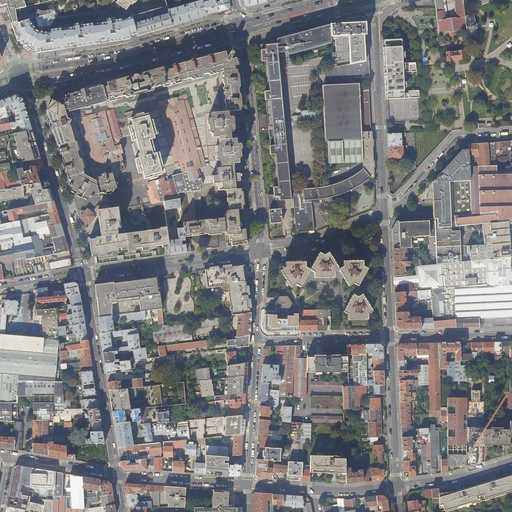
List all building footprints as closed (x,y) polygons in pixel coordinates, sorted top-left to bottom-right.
[(0,0),(0,6),(6,5),(7,7),(6,7),(12,24),(17,22),(15,10),(40,3),(38,0),(0,0)] [(124,40),(131,38),(130,36),(137,34),(132,17),(132,16),(131,14),(126,10),(131,4),(133,5),(134,3),(135,3),(137,0),(118,0),(116,3),(117,3),(109,12),(99,14),(56,20),(55,19),(53,18),(52,13),(55,13),(55,9),(41,11),(38,10),(34,17),(34,18),(17,23),(17,22),(12,24),(13,28),(18,42),(19,41),(24,44),(26,42),(31,46),(30,48),(36,51),(36,53),(52,51),(95,45),(103,43),(104,43),(116,41),(124,40)] [(213,15),(218,13),(216,1),(215,0),(205,2),(205,1),(203,1),(206,17),(213,15)] [(228,0),(219,0),(220,2),(217,3),(217,1),(216,1),(218,13),(228,11),(230,8),(228,0)] [(444,11),(442,0),(434,0),(435,5),(436,8),(436,12),(443,11),(444,11)] [(462,0),(455,0),(458,19),(444,20),(437,21),(438,30),(439,34),(453,32),(460,31),(467,30),(465,17),(463,3),(462,0)] [(204,17),(206,17),(203,1),(168,10),(169,14),(172,27),(204,17)] [(151,33),(172,27),(169,14),(165,15),(163,10),(162,8),(152,11),(154,19),(144,21),(144,19),(140,20),(139,15),(132,17),(137,34),(138,36),(151,33)] [(437,21),(444,20),(443,11),(436,12),(437,15),(437,21)] [(467,30),(467,33),(468,39),(474,38),(475,38),(476,37),(476,35),(476,29),(477,29),(477,26),(476,24),(475,24),(474,17),(472,16),(465,17),(467,30)] [(368,32),(367,20),(362,17),(353,19),(331,25),(331,37),(336,37),(336,53),(332,53),(333,68),(335,68),(369,61),(368,32)] [(331,37),(331,25),(320,27),(321,30),(306,34),(288,38),(305,41),(305,49),(332,43),(331,37)] [(305,41),(288,38),(276,42),(278,53),(289,52),(290,53),(305,49),(305,41)] [(385,40),(382,41),(384,63),(384,80),(385,99),(419,98),(419,91),(415,91),(415,93),(404,94),(403,73),(416,72),(415,63),(403,64),(401,40),(385,40)] [(278,53),(276,42),(276,41),(268,43),(256,46),(257,52),(261,52),(261,59),(266,59),(266,61),(269,91),(264,92),(265,100),(266,100),(268,117),(269,129),(270,146),(270,155),(275,154),(278,187),(273,187),(274,195),(268,195),(269,208),(268,208),(268,210),(269,210),(270,224),(280,222),(279,210),(279,209),(280,209),(279,201),(293,199),(294,208),(296,232),(314,231),(312,206),(311,200),(319,200),(327,198),(333,197),(337,196),(341,194),(341,182),(337,183),(332,185),(325,187),(317,188),(290,190),(278,53)] [(465,60),(464,51),(446,53),(447,62),(465,60)] [(129,185),(126,175),(120,176),(119,172),(125,170),(118,144),(119,141),(121,138),(123,138),(132,136),(133,141),(132,141),(133,144),(132,144),(135,156),(138,156),(138,157),(139,159),(136,159),(140,173),(143,173),(145,180),(150,178),(150,180),(157,178),(157,176),(162,175),(163,179),(167,195),(163,196),(164,201),(179,198),(179,193),(185,193),(194,192),(200,191),(201,196),(220,194),(220,190),(219,190),(218,183),(238,181),(238,173),(234,174),(234,170),(233,170),(232,167),(234,166),(233,163),(239,163),(238,159),(240,158),(239,155),(241,154),(241,150),(242,149),(242,145),(240,144),(237,144),(236,139),(231,139),(230,132),(233,132),(232,117),(229,117),(228,112),(241,110),(237,70),(235,70),(235,66),(238,65),(235,56),(236,56),(236,55),(230,52),(103,86),(84,91),(79,92),(53,99),(47,111),(49,120),(50,123),(51,123),(51,124),(51,125),(52,128),(53,128),(53,129),(52,129),(57,146),(59,145),(60,149),(58,150),(64,168),(70,189),(72,188),(73,191),(76,193),(75,196),(79,198),(81,199),(82,196),(86,198),(100,193),(102,193),(105,195),(113,193),(114,191),(115,189),(129,185)] [(284,59),(286,67),(292,65),(290,58),(284,59)] [(370,78),(369,61),(335,68),(336,93),(360,91),(360,86),(368,85),(368,84),(355,85),(354,79),(370,78)] [(336,93),(335,68),(333,68),(323,70),(324,86),(327,85),(330,142),(327,142),(328,164),(340,163),(338,118),(336,93)] [(473,78),(473,77),(474,77),(475,73),(474,72),(472,73),(470,74),(469,75),(468,77),(468,79),(468,80),(469,82),(471,83),(473,84),(475,84),(476,83),(478,82),(474,79),(473,78)] [(78,88),(79,92),(84,91),(83,88),(102,83),(101,82),(78,88)] [(83,88),(84,91),(103,86),(102,83),(83,88)] [(327,85),(324,86),(322,86),(325,142),(327,142),(330,142),(327,85)] [(360,91),(336,93),(338,118),(370,114),(368,90),(360,91)] [(11,98),(3,101),(10,123),(13,123),(10,112),(11,112),(11,111),(12,110),(14,111),(14,113),(14,115),(15,115),(16,117),(15,117),(16,122),(29,119),(22,98),(17,95),(11,98)] [(0,101),(0,125),(10,123),(3,101),(0,101)] [(370,114),(338,118),(340,163),(363,162),(374,162),(373,146),(356,147),(356,141),(371,140),(371,133),(370,114)] [(301,116),(292,116),(293,121),(293,125),(302,125),(301,120),(301,116)] [(13,123),(10,123),(0,125),(0,131),(20,127),(21,132),(32,130),(30,124),(29,119),(16,122),(13,123)] [(21,132),(0,136),(0,146),(0,147),(7,146),(6,140),(9,139),(9,138),(15,137),(16,143),(15,144),(18,154),(20,154),(22,162),(23,162),(24,169),(35,166),(43,165),(41,160),(38,148),(34,136),(32,130),(21,132)] [(372,133),(371,133),(371,140),(356,141),(356,147),(373,146),(372,133)] [(388,147),(402,146),(401,134),(387,134),(388,147)] [(510,153),(511,141),(495,143),(495,151),(499,151),(500,155),(510,154),(510,153)] [(495,151),(495,143),(478,144),(478,157),(478,159),(480,214),(497,212),(496,172),(496,159),(495,151)] [(478,157),(478,144),(469,145),(469,150),(469,156),(473,156),(473,158),(476,158),(476,157),(478,157)] [(388,147),(388,159),(403,158),(402,146),(388,147)] [(397,221),(392,229),(392,231),(393,231),(393,238),(392,238),(392,241),(397,241),(397,249),(411,248),(411,237),(430,236),(430,237),(436,237),(437,257),(440,257),(440,260),(437,260),(437,264),(446,263),(471,261),(470,253),(469,246),(460,247),(459,226),(456,226),(455,216),(471,214),(469,160),(469,156),(469,150),(462,150),(443,171),(443,175),(436,179),(435,180),(435,181),(434,181),(434,183),(432,183),(434,219),(434,221),(429,221),(425,221),(410,222),(409,221),(397,221)] [(511,171),(510,172),(501,172),(496,172),(497,212),(480,214),(478,159),(469,160),(471,214),(455,216),(456,226),(459,226),(482,224),(508,221),(511,220),(511,171)] [(9,163),(0,164),(0,172),(4,172),(11,171),(9,163)] [(44,169),(43,165),(35,166),(40,183),(48,182),(45,173),(44,169)] [(0,190),(40,183),(35,166),(24,169),(17,170),(20,181),(18,181),(12,182),(10,171),(4,172),(0,172),(0,190)] [(375,177),(374,168),(364,169),(371,178),(372,179),(373,180),(374,179),(375,177)] [(344,180),(341,182),(341,194),(348,192),(353,189),(358,186),(365,182),(371,178),(364,169),(363,169),(359,172),(350,178),(344,180)] [(167,195),(163,179),(151,182),(150,182),(148,185),(149,190),(147,191),(151,203),(153,204),(164,201),(163,196),(167,195)] [(227,189),(241,188),(245,187),(244,180),(240,181),(238,181),(218,183),(219,190),(220,190),(227,189)] [(43,191),(44,193),(47,203),(54,201),(51,192),(48,182),(40,183),(0,190),(0,212),(3,212),(7,211),(25,207),(24,202),(20,202),(20,198),(23,198),(39,194),(39,192),(43,191)] [(232,246),(247,244),(246,228),(240,229),(238,209),(243,209),(242,200),(242,193),(241,188),(227,189),(228,198),(227,198),(227,202),(228,202),(229,210),(226,215),(226,217),(224,217),(221,215),(211,216),(211,219),(203,220),(205,234),(209,234),(209,235),(218,234),(217,233),(229,232),(229,239),(231,239),(232,246)] [(205,235),(205,234),(203,220),(201,196),(200,191),(194,192),(197,221),(182,222),(183,228),(184,237),(205,235)] [(179,193),(179,198),(180,207),(181,213),(188,212),(185,193),(179,193)] [(164,201),(165,210),(180,207),(179,198),(164,201)] [(279,210),(294,208),(293,199),(279,201),(280,209),(279,209),(279,210)] [(56,208),(54,201),(47,203),(25,207),(7,211),(8,216),(5,217),(3,212),(0,212),(0,224),(10,222),(10,223),(19,221),(18,215),(48,209),(50,214),(58,213),(56,208)] [(149,249),(169,246),(169,240),(167,228),(160,229),(160,230),(119,236),(118,229),(120,229),(118,215),(120,214),(125,208),(118,203),(117,203),(117,204),(103,206),(100,206),(99,206),(97,208),(94,212),(89,208),(81,218),(91,225),(98,216),(100,217),(102,237),(90,238),(92,255),(93,255),(93,256),(100,255),(112,253),(112,251),(119,250),(118,247),(121,247),(128,246),(128,248),(129,249),(135,248),(136,250),(142,249),(142,248),(149,247),(149,249)] [(59,219),(58,213),(50,214),(19,221),(10,223),(10,222),(0,224),(0,236),(61,224),(59,219)] [(508,242),(510,257),(511,256),(511,249),(508,221),(482,224),(484,244),(469,246),(470,253),(471,261),(498,258),(497,243),(508,242)] [(61,224),(0,236),(0,248),(38,241),(64,236),(62,229),(61,224)] [(171,254),(186,252),(185,244),(183,245),(182,245),(182,244),(181,241),(183,241),(185,241),(184,237),(183,228),(177,228),(178,239),(169,240),(169,246),(171,254)] [(37,257),(54,254),(69,252),(69,251),(67,243),(64,236),(38,241),(0,248),(0,263),(27,259),(37,257)] [(498,258),(510,257),(508,242),(497,243),(498,258)] [(397,249),(393,249),(393,263),(407,262),(406,257),(404,257),(404,253),(409,253),(409,252),(415,252),(415,248),(411,248),(397,249)] [(325,253),(319,253),(310,270),(314,273),(315,279),(336,276),(335,271),(339,268),(330,251),(325,253)] [(433,318),(434,328),(479,328),(479,326),(483,326),(483,320),(479,321),(479,319),(511,317),(511,269),(511,270),(510,257),(498,258),(471,261),(446,263),(437,264),(422,266),(418,266),(418,273),(419,273),(421,275),(422,283),(420,285),(419,285),(420,291),(431,290),(432,305),(433,318)] [(39,273),(72,266),(71,259),(38,266),(39,273)] [(363,261),(341,261),(344,266),(339,268),(349,286),(354,283),(359,286),(368,269),(363,267),(363,261)] [(305,262),(286,262),(285,268),(281,271),(291,288),(295,285),(300,287),(310,270),(305,267),(305,262)] [(407,262),(393,263),(394,276),(406,275),(406,271),(405,271),(405,267),(410,266),(410,262),(407,262)] [(238,315),(251,313),(250,308),(246,277),(244,277),(243,267),(244,266),(242,266),(242,265),(205,270),(206,273),(203,274),(203,277),(202,277),(202,282),(204,282),(204,285),(207,284),(207,288),(221,286),(221,290),(225,293),(229,292),(231,306),(230,306),(230,311),(232,310),(232,316),(238,315)] [(406,275),(394,276),(395,285),(402,285),(404,285),(417,283),(419,283),(419,274),(406,275)] [(95,298),(97,318),(128,314),(149,311),(161,309),(162,309),(157,276),(148,277),(148,280),(144,281),(144,278),(137,279),(137,280),(134,280),(134,279),(125,280),(125,281),(123,282),(123,281),(114,282),(114,284),(107,285),(107,286),(101,287),(98,291),(99,297),(95,298)] [(47,287),(36,289),(36,298),(59,296),(79,294),(78,288),(78,285),(75,283),(64,285),(65,291),(50,292),(50,295),(49,295),(47,287)] [(417,283),(404,285),(404,292),(413,291),(413,288),(412,288),(412,287),(417,286),(417,283)] [(418,291),(418,299),(419,301),(420,309),(421,309),(422,308),(421,303),(420,303),(420,301),(422,301),(422,306),(432,305),(431,290),(420,291),(418,291)] [(402,292),(395,293),(395,303),(406,302),(405,296),(413,295),(414,296),(417,296),(417,299),(418,299),(418,291),(413,291),(404,292),(402,292)] [(36,298),(37,304),(66,301),(67,300),(70,300),(70,302),(67,303),(68,307),(82,305),(81,300),(79,294),(59,296),(36,298)] [(358,296),(353,294),(343,312),(348,314),(348,320),(368,319),(368,314),(373,311),(363,294),(358,296)] [(279,297),(275,304),(280,312),(288,312),(288,311),(292,304),(288,296),(279,297)] [(19,301),(2,299),(0,323),(0,374),(2,374),(0,400),(0,403),(17,403),(17,397),(18,380),(31,381),(62,382),(61,370),(61,365),(61,361),(61,360),(57,359),(58,347),(60,347),(59,344),(59,336),(58,327),(58,320),(57,314),(57,308),(37,310),(37,315),(37,316),(43,316),(44,338),(7,335),(8,332),(5,329),(6,315),(11,315),(11,317),(13,317),(13,316),(18,316),(19,301)] [(406,302),(395,303),(396,313),(409,312),(408,302),(406,302)] [(67,313),(57,314),(58,320),(71,318),(73,317),(73,320),(69,320),(70,326),(72,325),(85,324),(84,316),(83,313),(82,305),(68,307),(66,307),(67,313)] [(149,311),(128,314),(129,320),(129,321),(144,319),(146,327),(151,327),(149,315),(153,315),(154,315),(154,312),(162,311),(161,309),(149,311)] [(317,330),(327,330),(327,320),(324,320),(324,316),(331,316),(330,309),(317,310),(317,315),(317,317),(320,317),(320,320),(317,320),(317,330)] [(279,312),(266,311),(266,317),(277,317),(277,323),(277,331),(299,331),(298,310),(293,310),(293,313),(288,312),(280,312),(279,312)] [(299,331),(317,330),(317,320),(316,320),(306,320),(306,319),(304,319),(303,319),(303,320),(300,320),(300,319),(299,315),(316,315),(317,315),(317,310),(298,310),(299,331)] [(409,312),(396,313),(397,327),(399,329),(404,329),(421,329),(420,319),(420,317),(412,317),(411,318),(411,319),(409,319),(409,312)] [(250,335),(251,313),(238,315),(237,337),(250,335)] [(99,330),(99,334),(118,331),(118,327),(114,327),(113,321),(120,320),(120,321),(129,320),(128,314),(97,318),(97,320),(98,326),(99,330)] [(227,316),(214,318),(190,321),(190,322),(191,328),(228,323),(227,316)] [(420,319),(421,329),(434,328),(433,318),(420,319)] [(191,328),(190,322),(152,327),(155,345),(193,340),(191,328)] [(268,331),(277,331),(277,323),(265,322),(265,329),(268,331)] [(75,334),(87,332),(86,328),(85,324),(72,325),(73,331),(71,331),(71,334),(75,334)] [(58,327),(59,336),(63,335),(68,335),(67,333),(65,334),(65,326),(58,327)] [(130,329),(121,331),(118,331),(99,334),(101,343),(103,353),(123,350),(128,350),(140,348),(138,329),(130,329)] [(80,342),(88,341),(87,337),(87,332),(75,334),(75,339),(80,338),(80,342)] [(249,346),(250,335),(237,337),(233,337),(233,339),(227,340),(228,349),(249,346)] [(209,346),(208,340),(158,346),(160,357),(166,356),(166,351),(209,346)] [(79,349),(89,348),(88,344),(88,341),(80,342),(80,344),(67,346),(67,350),(64,350),(64,344),(59,344),(60,347),(60,352),(67,351),(79,349)] [(483,359),(483,342),(472,343),(472,350),(472,354),(473,360),(483,359)] [(494,349),(493,342),(483,342),(483,359),(485,359),(486,359),(486,353),(494,353),(494,349)] [(502,351),(501,342),(493,342),(494,349),(498,349),(499,353),(502,353),(502,351)] [(510,357),(510,342),(501,342),(502,351),(507,351),(507,357),(510,357)] [(428,355),(428,343),(416,344),(417,355),(428,355)] [(440,369),(440,343),(428,343),(428,355),(429,365),(429,385),(430,411),(441,411),(441,404),(440,382),(440,378),(440,369)] [(460,354),(459,343),(440,343),(440,369),(447,369),(447,362),(445,362),(445,353),(447,352),(447,353),(447,352),(447,355),(451,355),(451,352),(454,352),(455,354),(455,361),(461,361),(460,354)] [(366,344),(347,345),(347,354),(353,354),(354,386),(359,386),(366,385),(368,385),(367,383),(367,371),(366,353),(366,344)] [(380,344),(366,344),(366,353),(372,353),(372,359),(383,358),(383,347),(380,344)] [(406,355),(406,344),(400,344),(398,347),(398,361),(406,360),(406,358),(404,358),(403,355),(406,355)] [(417,355),(416,344),(406,344),(406,355),(417,355)] [(270,359),(271,346),(266,346),(264,349),(263,365),(270,365),(273,365),(279,366),(282,366),(283,346),(274,346),(273,354),(277,354),(276,359),(270,359)] [(295,346),(283,346),(282,366),(281,376),(280,385),(279,390),(279,396),(279,397),(292,397),(293,377),(295,357),(295,346)] [(80,357),(90,356),(90,352),(89,348),(79,349),(80,354),(71,355),(71,356),(69,356),(69,358),(80,357)] [(130,358),(130,360),(147,358),(146,348),(140,348),(128,350),(128,352),(133,352),(134,357),(130,358)] [(103,357),(104,363),(124,361),(123,359),(118,359),(115,360),(114,354),(123,353),(123,350),(103,353),(103,357)] [(227,365),(237,364),(236,351),(226,353),(227,365)] [(140,365),(140,370),(154,368),(155,368),(173,366),(172,355),(166,356),(160,357),(153,357),(154,364),(140,365)] [(308,355),(307,355),(307,359),(306,372),(348,372),(347,355),(345,355),(340,355),(339,355),(333,355),(332,355),(328,355),(329,357),(328,356),(327,356),(326,356),(325,357),(325,355),(321,355),(320,355),(320,357),(318,358),(317,357),(316,356),(314,356),(314,355),(313,355),(313,356),(308,356),(308,355)] [(82,368),(92,367),(91,362),(90,356),(80,357),(81,363),(82,368)] [(299,357),(295,357),(293,377),(300,377),(306,377),(306,372),(307,359),(301,358),(299,358),(299,357)] [(384,370),(383,358),(372,359),(371,359),(371,363),(374,363),(374,367),(371,367),(372,371),(374,371),(384,370)] [(104,364),(106,374),(116,372),(115,370),(118,370),(121,370),(121,372),(126,371),(132,371),(130,360),(124,361),(104,363),(104,364)] [(406,360),(398,361),(399,371),(407,370),(406,360)] [(468,378),(468,360),(461,361),(455,361),(447,362),(447,369),(447,378),(447,382),(447,398),(467,398),(468,378)] [(248,362),(227,365),(228,377),(247,375),(248,362)] [(270,365),(263,365),(261,383),(269,384),(269,381),(273,381),(273,384),(280,385),(281,376),(278,376),(279,366),(273,365),(272,368),(270,368),(270,365)] [(429,385),(429,365),(417,365),(417,370),(418,377),(418,380),(418,386),(429,385)] [(197,380),(210,379),(209,367),(195,369),(197,380)] [(80,372),(82,384),(95,383),(93,375),(93,370),(80,372)] [(385,385),(384,370),(374,371),(375,385),(385,385)] [(407,370),(399,371),(399,381),(407,380),(407,375),(409,375),(409,377),(418,377),(417,370),(407,370)] [(107,377),(107,382),(120,380),(127,379),(126,376),(126,371),(121,372),(118,372),(116,372),(106,374),(107,377)] [(249,374),(227,377),(226,394),(248,393),(249,374)] [(132,379),(133,388),(136,387),(143,387),(142,378),(132,379)] [(484,384),(485,378),(468,378),(467,398),(466,454),(473,454),(473,440),(476,440),(483,440),(483,430),(484,410),(480,410),(481,403),(484,403),(484,391),(481,391),(481,384),(484,384)] [(212,379),(200,380),(200,385),(201,385),(202,392),(203,397),(215,396),(215,391),(214,391),(213,384),(212,379)] [(18,380),(17,397),(33,397),(33,394),(54,394),(54,398),(63,398),(62,382),(31,381),(18,380)] [(108,386),(109,390),(121,389),(120,380),(107,382),(108,386)] [(407,380),(399,381),(400,393),(410,393),(410,391),(412,391),(412,388),(410,388),(410,385),(413,385),(412,380),(407,380)] [(359,386),(354,386),(349,386),(343,386),(343,382),(311,381),(311,388),(343,389),(343,396),(343,403),(344,409),(357,409),(360,409),(360,407),(360,399),(359,386)] [(84,397),(97,395),(96,392),(95,383),(82,384),(84,397)] [(269,384),(261,383),(260,402),(267,403),(268,403),(268,390),(269,384)] [(163,406),(161,385),(149,386),(148,386),(150,407),(163,406)] [(368,385),(366,385),(366,388),(373,388),(373,387),(374,387),(375,394),(385,394),(385,385),(375,385),(372,385),(368,385)] [(121,389),(109,390),(111,401),(112,411),(131,409),(130,399),(138,398),(136,387),(133,388),(121,389)] [(279,390),(268,390),(268,403),(279,404),(279,397),(279,396),(279,390)] [(410,393),(400,393),(400,402),(410,401),(413,401),(413,397),(416,397),(415,392),(410,393)] [(245,404),(246,398),(236,399),(231,400),(229,400),(231,416),(242,415),(241,405),(245,404)] [(381,409),(380,398),(369,398),(370,408),(368,408),(368,410),(370,410),(381,409)] [(448,459),(448,472),(466,467),(466,466),(466,454),(467,398),(447,398),(447,410),(447,421),(447,425),(447,429),(448,459)] [(82,400),(82,409),(84,409),(88,409),(99,409),(98,404),(98,399),(82,400)] [(54,404),(54,411),(64,411),(64,409),(73,409),(73,408),(71,408),(71,400),(64,401),(64,404),(54,404)] [(410,401),(400,402),(402,427),(411,426),(411,420),(414,420),(414,414),(411,414),(410,401)] [(17,403),(0,403),(0,421),(16,423),(23,423),(23,422),(17,422),(18,403),(17,403)] [(33,420),(33,438),(38,438),(48,437),(48,421),(54,421),(54,411),(54,404),(33,403),(33,414),(37,415),(37,420),(33,420)] [(267,406),(260,406),(259,416),(270,417),(270,414),(271,414),(271,410),(270,410),(270,407),(267,406)] [(291,422),(292,407),(283,406),(282,421),(287,422),(291,422)] [(54,411),(54,421),(54,423),(65,422),(72,422),(71,419),(71,415),(76,415),(76,412),(83,412),(83,411),(84,411),(84,409),(82,409),(73,409),(64,409),(64,411),(54,411)] [(99,409),(88,409),(88,414),(87,413),(86,413),(85,413),(85,414),(86,417),(86,418),(89,418),(90,422),(92,422),(101,422),(100,415),(99,409)] [(132,418),(132,421),(140,421),(141,420),(140,416),(138,416),(138,415),(139,415),(138,413),(140,413),(140,409),(133,409),(131,409),(130,409),(131,414),(130,414),(131,418),(132,418)] [(157,418),(158,423),(169,422),(169,415),(169,409),(155,410),(156,416),(157,416),(157,418)] [(381,422),(381,409),(370,410),(370,416),(369,416),(369,417),(370,417),(370,422),(381,422)] [(114,421),(114,423),(126,422),(126,418),(127,418),(127,417),(125,417),(125,415),(124,410),(112,411),(114,421)] [(245,415),(231,416),(207,419),(209,438),(212,437),(221,436),(228,435),(229,435),(243,434),(245,415)] [(342,417),(311,415),(310,422),(342,423),(342,417)] [(207,419),(204,419),(188,420),(190,440),(197,439),(205,438),(209,438),(207,419)] [(190,440),(188,420),(178,421),(179,441),(186,440),(190,440)] [(259,420),(258,434),(282,436),(282,430),(277,430),(277,431),(268,431),(268,424),(269,425),(270,421),(259,420)] [(483,440),(483,446),(507,446),(510,446),(510,438),(511,437),(511,421),(510,422),(510,430),(505,430),(483,430),(483,440)] [(86,439),(86,444),(89,444),(105,443),(103,432),(101,422),(92,422),(92,432),(91,432),(91,438),(90,439),(86,439)] [(118,443),(118,447),(125,446),(134,445),(130,422),(126,422),(114,423),(118,443)] [(287,480),(301,481),(302,465),(303,443),(305,423),(291,422),(291,424),(290,436),(290,440),(289,449),(288,465),(288,474),(287,480)] [(382,435),(381,422),(370,422),(369,422),(369,438),(368,438),(368,442),(373,442),(377,442),(378,442),(378,437),(378,435),(382,435)] [(23,423),(16,423),(15,438),(15,450),(19,450),(20,429),(23,429),(23,423)] [(149,424),(143,425),(146,443),(152,442),(149,424)] [(431,470),(431,474),(436,474),(435,456),(439,455),(439,430),(435,431),(435,424),(430,425),(430,428),(431,470)] [(411,426),(402,427),(402,437),(414,436),(414,435),(412,435),(412,430),(414,430),(414,429),(414,426),(411,426)] [(427,462),(427,475),(431,474),(431,470),(430,428),(420,428),(421,449),(422,463),(427,462)] [(242,455),(243,434),(229,435),(229,437),(234,437),(233,445),(231,445),(231,447),(233,447),(232,456),(242,455)] [(264,447),(277,448),(277,444),(270,443),(270,439),(282,440),(282,436),(258,434),(258,440),(260,441),(260,447),(264,447)] [(15,450),(15,438),(9,438),(9,436),(6,436),(6,437),(0,437),(0,447),(6,448),(15,450)] [(48,444),(48,456),(57,457),(67,459),(66,455),(66,447),(53,444),(53,436),(48,437),(48,444)] [(414,436),(402,437),(403,451),(407,451),(415,450),(415,449),(415,447),(413,448),(412,442),(414,442),(414,441),(415,441),(414,436)] [(205,445),(205,438),(197,439),(197,443),(196,444),(199,444),(199,446),(202,447),(202,445),(205,445)] [(186,440),(179,441),(173,441),(173,446),(173,457),(173,459),(177,459),(177,449),(175,449),(175,448),(184,447),(183,454),(185,454),(186,444),(186,440)] [(382,441),(378,442),(377,442),(377,445),(373,446),(373,452),(378,452),(383,452),(382,441)] [(189,444),(186,444),(185,454),(193,455),(193,458),(195,458),(196,447),(196,444),(197,443),(195,443),(195,444),(193,444),(193,442),(189,442),(189,444)] [(33,443),(33,453),(39,454),(48,456),(48,444),(33,443)] [(140,452),(141,459),(146,458),(149,458),(149,455),(152,454),(159,454),(164,453),(164,446),(160,446),(160,443),(153,443),(146,444),(139,445),(140,452)] [(125,446),(126,453),(140,452),(139,445),(134,445),(125,446)] [(119,453),(120,456),(127,455),(126,453),(125,446),(118,447),(119,453)] [(164,453),(164,457),(173,457),(173,446),(164,446),(164,453)] [(228,448),(205,446),(205,462),(206,474),(229,476),(228,463),(228,448)] [(274,464),(288,465),(289,449),(277,448),(264,447),(263,460),(268,460),(274,460),(274,464)] [(471,464),(478,464),(479,464),(478,454),(473,454),(466,454),(466,466),(471,465),(471,464)] [(241,474),(242,455),(232,456),(232,459),(234,459),(233,464),(235,464),(234,466),(232,465),(230,465),(229,463),(228,463),(229,476),(238,476),(241,474)] [(339,473),(346,473),(346,468),(346,458),(340,458),(340,456),(333,455),(332,456),(311,456),(310,470),(310,472),(333,473),(333,471),(339,472),(339,473)] [(130,460),(121,461),(121,466),(125,469),(147,470),(154,470),(155,457),(152,458),(151,465),(149,465),(146,465),(146,458),(141,459),(136,460),(136,463),(130,463),(130,460)] [(155,457),(154,470),(162,471),(162,457),(155,457)] [(173,461),(173,472),(184,472),(185,462),(182,462),(182,459),(179,459),(179,461),(173,461)] [(258,478),(273,479),(273,472),(274,468),(268,468),(268,460),(263,460),(257,459),(256,475),(258,478)] [(206,474),(205,462),(204,462),(204,463),(195,463),(194,473),(206,474)] [(273,472),(288,474),(288,465),(274,464),(274,468),(273,472)] [(301,481),(310,481),(310,472),(310,470),(308,470),(309,465),(302,465),(301,481)] [(26,511),(30,511),(30,510),(37,511),(40,511),(42,505),(30,502),(31,497),(22,495),(23,492),(21,492),(23,485),(32,487),(33,477),(33,468),(20,466),(15,467),(8,505),(26,511)] [(347,484),(363,482),(363,470),(358,470),(358,472),(351,472),(350,468),(346,468),(346,473),(347,484)] [(373,481),(382,480),(384,477),(384,470),(378,470),(378,468),(372,468),(373,481)] [(64,473),(55,472),(55,478),(54,490),(63,490),(64,473)] [(53,511),(84,511),(85,509),(84,499),(84,477),(70,474),(71,496),(66,496),(63,495),(63,490),(54,490),(54,491),(54,493),(54,494),(54,500),(53,511)] [(511,488),(511,474),(506,476),(506,477),(493,481),(493,480),(453,492),(439,494),(439,496),(439,501),(440,511),(447,510),(447,509),(453,507),(454,510),(464,507),(463,505),(471,503),(471,502),(490,497),(498,495),(498,496),(508,494),(508,492),(508,490),(511,490),(511,489),(511,488)] [(100,484),(101,484),(100,479),(95,479),(84,477),(84,499),(98,496),(98,492),(99,486),(99,485),(100,484)] [(109,481),(100,479),(101,484),(101,486),(102,491),(98,492),(98,496),(99,496),(101,496),(114,494),(113,489),(112,484),(109,481)] [(148,492),(148,485),(127,483),(125,486),(127,493),(140,493),(144,492),(148,492)] [(185,507),(186,488),(170,486),(169,494),(169,507),(185,507)] [(229,491),(214,490),(213,507),(228,507),(229,491)] [(129,506),(147,507),(152,507),(152,494),(151,494),(152,501),(140,502),(139,494),(140,494),(140,493),(127,493),(129,506)] [(272,511),(272,494),(255,493),(253,496),(253,511),(272,511)] [(115,500),(114,494),(101,496),(102,505),(101,505),(101,507),(115,504),(115,500)] [(284,504),(284,495),(276,494),(272,494),(273,506),(275,506),(275,504),(284,504)] [(306,496),(284,495),(284,504),(284,506),(304,507),(304,511),(312,511),(311,500),(306,496)] [(377,495),(364,497),(366,510),(378,509),(378,505),(377,495)] [(382,495),(377,495),(378,505),(382,505),(382,511),(389,510),(387,498),(382,495)] [(84,499),(85,509),(90,508),(90,503),(99,501),(99,496),(98,496),(84,499)] [(344,500),(344,499),(338,498),(339,505),(337,505),(338,511),(341,511),(345,511),(344,500)] [(43,511),(53,511),(54,500),(46,499),(43,511)] [(354,511),(353,499),(344,500),(345,511),(341,511),(354,511)] [(418,500),(408,501),(409,510),(418,508),(426,506),(426,501),(421,502),(421,504),(418,504),(418,500)]
